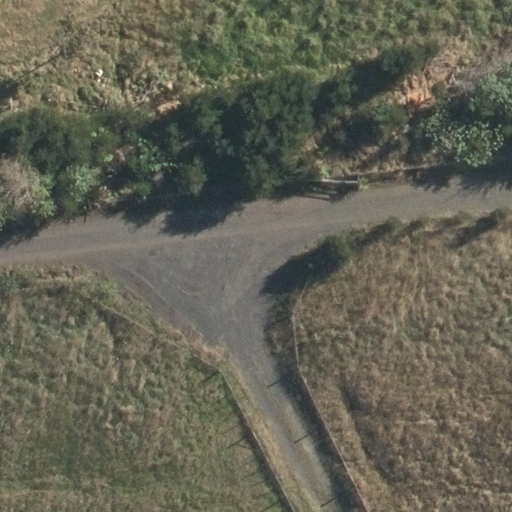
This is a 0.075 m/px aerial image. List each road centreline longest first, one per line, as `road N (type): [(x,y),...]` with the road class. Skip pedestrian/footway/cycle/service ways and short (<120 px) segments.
road 1 (track): [(0,260),(511,202)]
road 2 (track): [(191,238),(350,511)]
